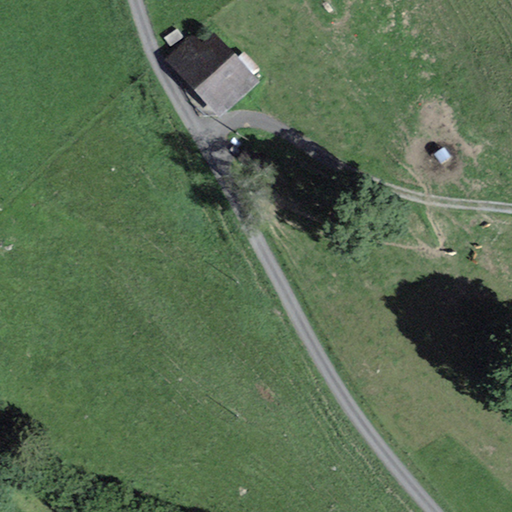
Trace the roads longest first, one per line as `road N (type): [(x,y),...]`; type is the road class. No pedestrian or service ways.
road 1 (unclassified): [(132,0),(152,59),(301,329),(434,511)]
road 2 (track): [(511,209),(421,202),(340,166),(272,121),(249,117),(201,140)]
